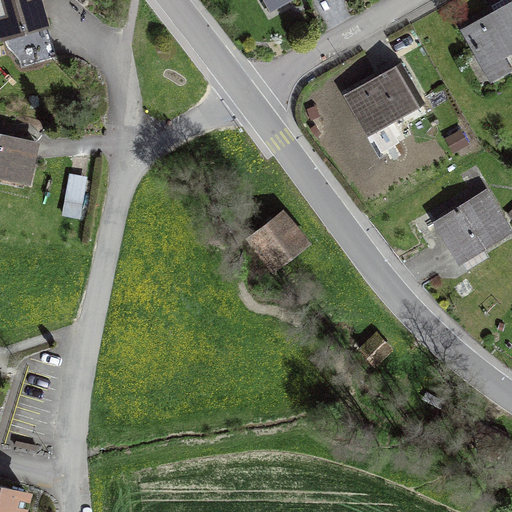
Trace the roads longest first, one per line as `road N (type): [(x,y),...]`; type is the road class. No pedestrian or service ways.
road 1 (residential): [(245,100),(120,157),(75,389),(67,478)]
road 2 (tertiary): [(245,100),(336,225),(461,364),(511,396)]
road 3 (residential): [(415,0),(245,100)]
road 4 (tertiary): [(170,0),(245,100)]
